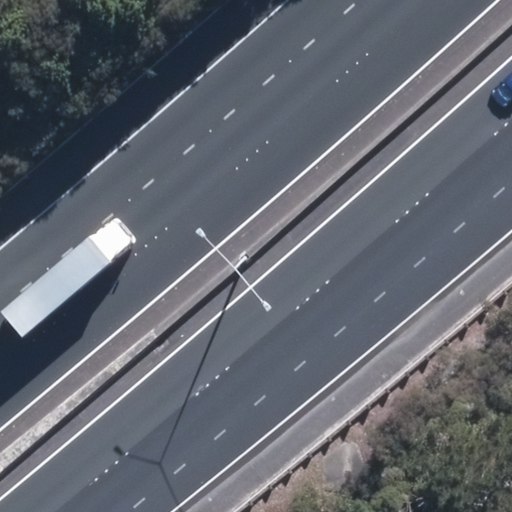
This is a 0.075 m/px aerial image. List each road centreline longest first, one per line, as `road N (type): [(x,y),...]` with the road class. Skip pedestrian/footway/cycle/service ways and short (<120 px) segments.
road 1 (motorway): [(511,118),(58,511)]
road 2 (motorway): [(0,368),(427,0)]
